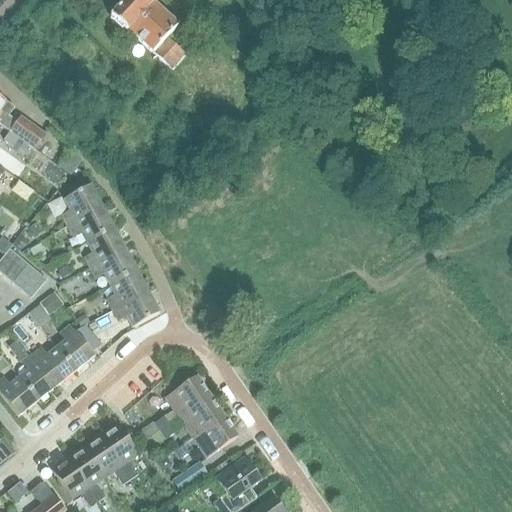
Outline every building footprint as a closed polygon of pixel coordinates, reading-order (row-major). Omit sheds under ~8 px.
[(126,35),(128,32),(170,71),(183,57),(166,40),(177,28),(152,5),(156,1),(154,0),(127,0),(110,20),(126,35)] [(0,100),(0,127),(10,135),(19,142),(28,148),(34,152),(45,137),(21,120),(17,125),(8,119),(14,111),(0,100)] [(12,150),(19,142),(10,135),(4,144),(12,150)] [(12,150),(12,151),(21,158),(28,148),(19,142),(12,150)] [(70,154),(59,169),(70,178),(80,165),(70,154)] [(61,218),(67,229),(101,211),(89,189),(63,203),(69,214),(61,218)] [(112,232),(101,211),(67,229),(72,240),(80,236),(86,246),(112,232)] [(29,231),(34,239),(42,233),(37,225),(29,231)] [(124,253),(112,232),(86,246),(92,256),(83,261),(89,271),(124,253)] [(21,237),(13,247),(20,253),(27,247),(27,243),(21,237)] [(40,246),(30,252),(36,263),(46,256),(40,246)] [(0,276),(3,279),(19,260),(9,252),(0,263),(0,276)] [(135,274),(124,253),(89,271),(95,282),(103,278),(109,288),(135,274)] [(12,286),(27,268),(19,260),(3,279),(12,286)] [(21,294),(36,275),(27,268),(12,286),(21,294)] [(68,269),(59,274),(63,281),(72,276),(68,269)] [(146,295),(135,274),(109,288),(114,298),(106,303),(112,313),(146,295)] [(30,301),(46,283),(36,275),(21,294),(30,301)] [(54,295),(45,302),(55,314),(64,307),(54,295)] [(158,317),(146,295),(112,313),(118,324),(126,319),(132,330),(158,317)] [(83,318),(76,322),(81,330),(88,326),(83,318)] [(65,344),(56,351),(75,374),(94,359),(70,328),(60,336),(65,344)] [(75,374),(56,351),(47,358),(41,351),(32,358),(56,389),(75,374)] [(56,389),(32,358),(22,366),(28,373),(19,380),(37,404),(56,389)] [(37,404),(19,380),(9,388),(4,381),(0,383),(0,396),(18,419),(37,404)] [(178,422),(210,400),(196,380),(164,401),(178,422)] [(192,441),(223,420),(210,400),(178,422),(192,441)] [(163,419),(154,425),(160,434),(169,427),(163,419)] [(237,440),(223,420),(192,441),(205,461),(237,440)] [(174,435),(169,427),(160,434),(165,442),(174,435)] [(117,428),(100,439),(130,483),(137,477),(128,464),(137,458),(117,428)] [(130,483),(100,439),(84,451),(104,481),(113,475),(122,488),(130,483)] [(3,440),(0,442),(0,451),(7,460),(14,454),(3,440)] [(179,462),(188,455),(182,447),(173,453),(179,462)] [(104,481),(84,451),(68,462),(97,505),(104,500),(95,487),(104,481)] [(166,460),(158,466),(164,474),(169,471),(170,465),(166,460)] [(97,505),(68,462),(50,473),(71,503),(81,497),(90,510),(97,505)] [(219,501),(226,511),(240,511),(257,501),(249,490),(258,484),(243,463),(216,482),(225,496),(219,501)] [(173,485),(180,495),(207,477),(200,467),(173,485)] [(65,511),(44,485),(33,494),(45,509),(40,511),(65,511)] [(263,510),(257,501),(240,511),(278,511),(273,504),(263,510)]
